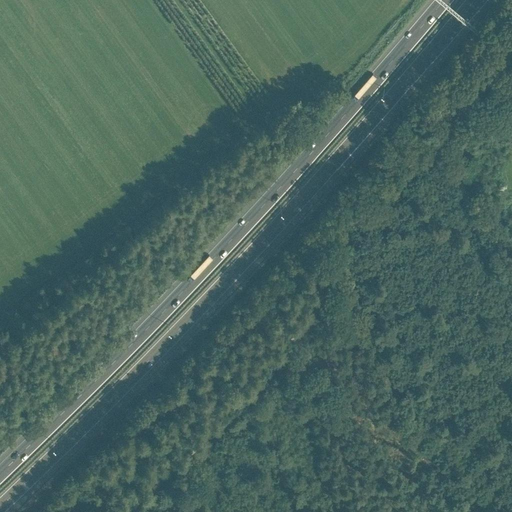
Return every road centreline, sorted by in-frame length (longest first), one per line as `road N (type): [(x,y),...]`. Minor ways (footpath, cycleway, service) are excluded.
road 1 (motorway): [(0,505),(166,344),(475,0)]
road 2 (motorway): [(443,0),(149,326),(0,474)]
road 3 (unknown): [(511,254),(440,136)]
